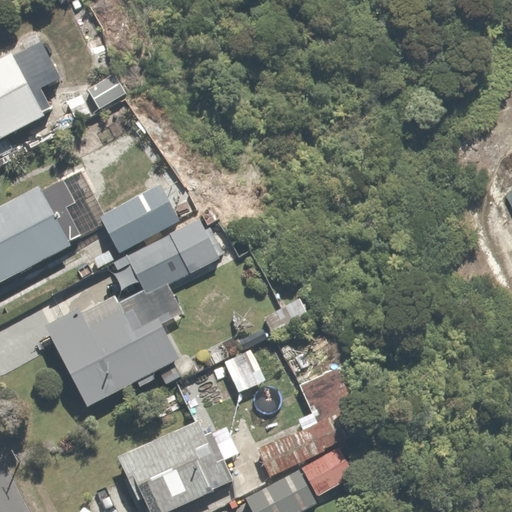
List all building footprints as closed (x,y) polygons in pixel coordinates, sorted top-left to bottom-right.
[(22,47),(0,58),(0,143),(26,131),(32,142),(62,127),(42,86),(59,77),(35,30),(17,39),(22,47)] [(38,184),(0,204),(0,278),(100,225),(114,253),(178,220),(158,182),(103,211),(94,193),(98,191),(84,164),(40,187),(38,184)] [(200,218),(112,263),(118,273),(131,267),(145,295),(220,257),(200,218)] [(77,309),(43,328),(84,404),(175,354),(157,321),(144,328),(130,302),(87,326),(77,309)] [(284,304),(261,317),(269,331),(293,318),(284,304)] [(303,343),(279,359),(288,372),(312,357),(303,343)] [(204,419),(114,457),(127,488),(136,484),(148,511),(154,511),(230,480),(204,419)] [(354,471),(337,442),(242,498),(250,511),(300,511),(318,502),(314,494),(354,471)]
